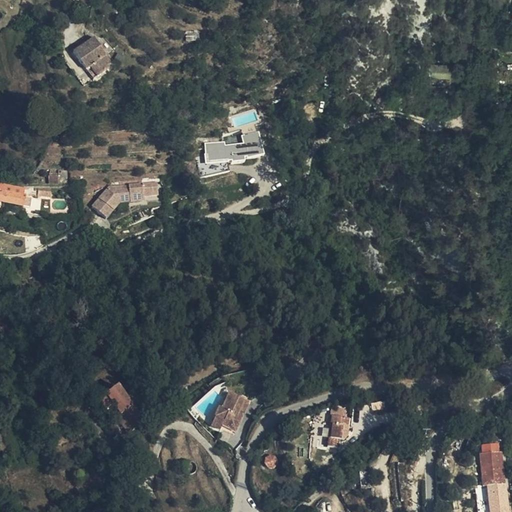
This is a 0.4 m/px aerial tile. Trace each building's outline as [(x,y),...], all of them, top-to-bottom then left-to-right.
[(97,78),(112,66),(93,40),(73,54),(86,72),(90,68),(97,78)] [(456,64),(430,64),(430,77),(456,77),(456,64)] [(86,72),(93,81),(97,78),(90,68),(86,72)] [(225,141),(204,143),(206,154),(203,154),(204,164),(228,162),(228,160),(233,159),(233,162),(246,160),(246,156),(263,154),(261,132),(242,134),(243,142),(225,144),(225,141)] [(49,183),(57,183),(57,173),(49,173),(49,183)] [(142,192),(153,190),(151,178),(107,185),(91,206),(106,219),(119,202),(143,198),(142,192)] [(1,188),(0,187),(0,202),(23,207),(26,193),(33,193),(33,188),(26,188),(26,190),(2,186),(1,188)] [(112,406),(121,417),(132,432),(143,422),(116,388),(98,402),(105,412),(112,406)] [(237,418),(243,403),(228,397),(221,411),(218,410),(210,429),(220,433),(222,428),(235,433),(241,420),(237,418)] [(132,432),(121,417),(116,420),(128,435),(132,432)] [(330,439),(328,439),(327,448),(337,449),(338,441),(343,441),(349,434),(347,434),(349,420),(330,418),(329,426),(332,426),(330,439)] [(479,457),(482,488),(504,485),(501,454),(479,457)] [(361,492),(372,491),(370,474),(360,475),(359,476),(361,492)]
